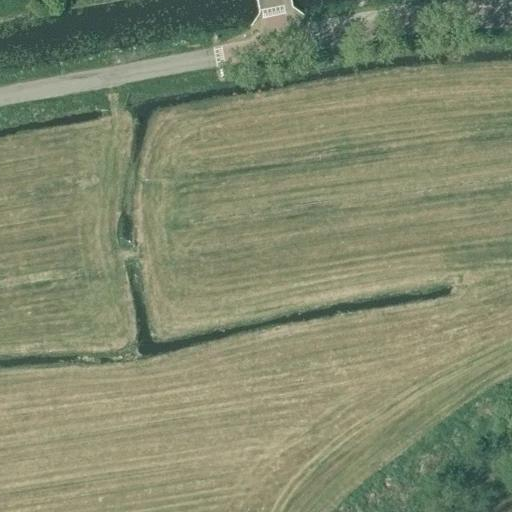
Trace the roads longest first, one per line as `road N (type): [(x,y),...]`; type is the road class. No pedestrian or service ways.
road 1 (unclassified): [(0,96),(278,46)]
road 2 (unclassified): [(511,17),(278,46)]
